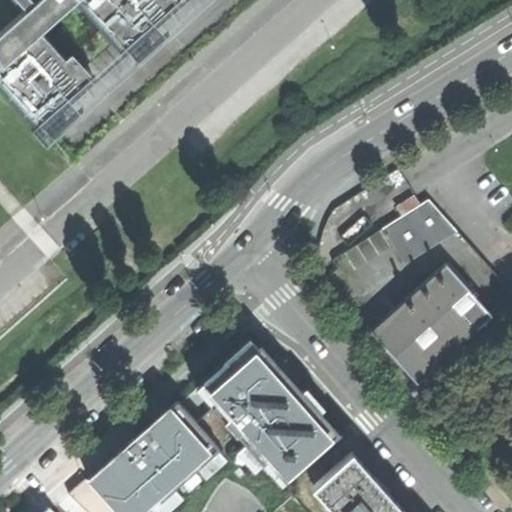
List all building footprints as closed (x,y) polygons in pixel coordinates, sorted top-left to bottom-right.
[(19,0),(26,8),(0,30),(0,59),(1,61),(0,61),(0,77),(39,122),(93,75),(73,51),(66,57),(40,28),(70,0),(82,0),(124,47),(177,0),(19,0)] [(429,200),(383,228),(404,262),(455,230),(429,200)] [(445,262),(370,330),(390,352),(417,382),(492,314),(445,262)] [(250,339),(196,387),(213,406),(236,432),(262,462),(271,454),(291,476),(341,433),(320,410),(318,411),(264,350),(261,352),(250,339)] [(196,422),(177,400),(88,479),(117,511),(145,511),(219,448),(196,422)] [(213,406),(196,422),(219,448),(236,432),(213,406)] [(351,451),(312,485),(336,511),(405,511),(388,492),(351,451)]
